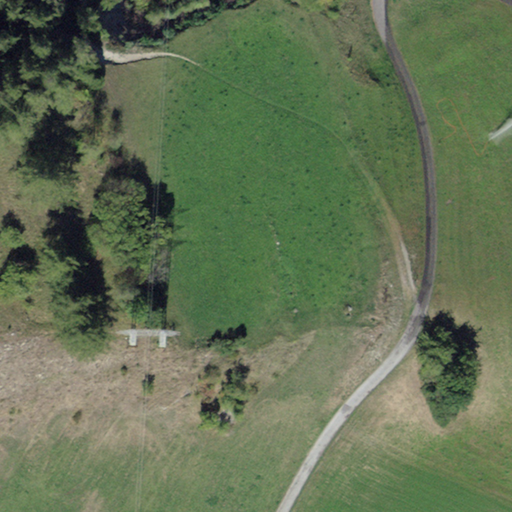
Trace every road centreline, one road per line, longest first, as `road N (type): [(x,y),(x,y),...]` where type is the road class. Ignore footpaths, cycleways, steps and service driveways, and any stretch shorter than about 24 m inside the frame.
road 1 (track): [(418,312),(427,290),(429,163),(395,43),(376,13),(380,0)]
road 2 (track): [(283,511),(316,448),(386,368),(418,312)]
